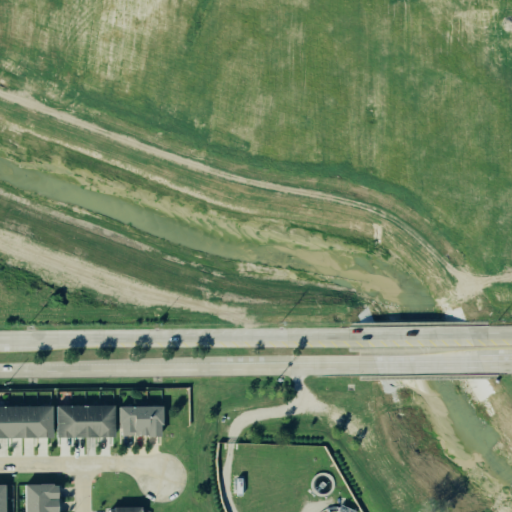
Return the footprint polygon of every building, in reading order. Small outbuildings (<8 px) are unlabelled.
[(116,404),(119,405),(120,434),(62,436),(61,405),(116,404)] [(0,406),(0,437),(57,437),(55,405),(0,406)] [(123,435),(163,435),(163,406),(123,407),(123,435)] [(331,491),(333,487),(333,483),(332,479),(329,475),(326,473),(321,472),(317,472),(314,474),(311,477),(309,480),(308,484),(309,488),(311,492),(313,494),(317,496),(321,497),(325,496),(329,494),(331,491)] [(60,511),(60,485),(27,486),(27,511),(60,511)]
